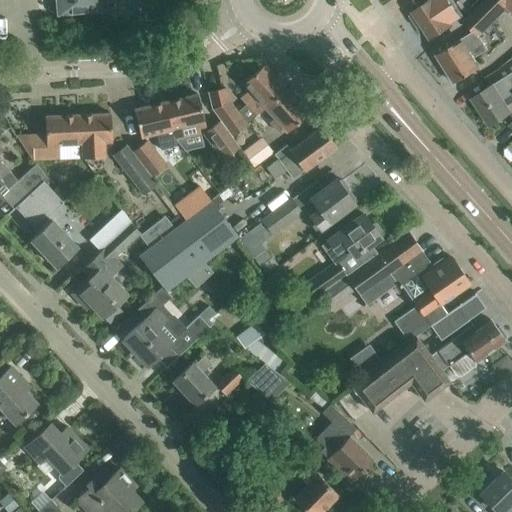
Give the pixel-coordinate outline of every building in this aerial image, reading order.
[(57,0),(58,14),(106,10),(106,9),(100,9),(99,0),(57,0)] [(414,13),(409,16),(417,28),(422,25),(431,38),(447,27),(451,24),(463,16),(451,0),(429,0),(413,11),(414,13)] [(511,0),(484,0),(464,21),(474,31),(436,54),(454,83),(479,67),(473,58),(488,49),(479,34),(505,8),(511,13),(511,0)] [(264,64),(243,83),(265,107),(286,89),(264,64)] [(489,87),(472,98),(490,125),(506,114),(511,112),(510,110),(511,108),(511,92),(511,93),(502,78),(493,84),(489,87)] [(234,106),(229,107),(225,87),(207,92),(211,108),(220,120),(232,137),(247,123),(234,106)] [(283,127),(286,132),(307,113),(286,89),(265,107),(274,117),(269,121),(278,131),(283,127)] [(199,128),(205,127),(197,94),(165,102),(172,129),(175,140),(200,134),(199,128)] [(172,129),(165,102),(134,110),(140,137),(172,129)] [(103,142),(112,141),(110,113),(77,115),(79,143),(79,152),(83,157),(104,156),(103,142)] [(59,159),(59,144),(79,143),(77,115),(45,117),(46,134),(17,136),(33,160),(59,159)] [(254,167),(232,137),(220,120),(202,133),(222,160),(236,149),(251,169),(254,167)] [(274,154),(292,179),(335,147),(321,128),(291,150),(287,145),(274,154)] [(263,135),(244,150),(257,166),(276,151),(263,135)] [(167,164),(148,139),(132,151),(151,177),(167,164)] [(183,218),(151,177),(132,151),(126,145),(112,155),(143,195),(152,187),(179,221),(183,218)] [(18,180),(0,160),(0,149),(1,148),(0,147),(0,201),(4,198),(5,200),(11,194),(19,202),(28,194),(43,180),(46,177),(35,164),(18,180)] [(43,180),(28,194),(49,216),(62,202),(63,202),(43,180)] [(328,221),(328,222),(353,203),(345,192),(348,187),(342,180),(337,181),(336,180),(311,198),(320,210),(307,220),(315,230),(328,221)] [(185,219),(210,200),(211,200),(204,190),(197,196),(196,194),(178,209),(185,219)] [(30,239),(56,267),(78,246),(49,216),(28,194),(19,202),(14,207),(15,208),(17,207),(39,231),(30,239)] [(300,212),(291,199),(262,221),(272,233),(300,212)] [(138,255),(166,291),(238,236),(210,200),(185,219),(138,255)] [(123,208),(90,237),(100,248),(133,219),(123,208)] [(333,263),(305,282),(316,297),(325,291),(371,257),(365,248),(370,244),(380,237),(379,236),(381,232),(376,225),(371,225),(363,214),(347,225),(337,233),(337,234),(324,243),(332,254),(329,256),(333,263)] [(137,234),(128,224),(79,270),(80,272),(81,271),(88,279),(86,280),(85,279),(71,293),(73,295),(77,296),(84,303),(84,307),(86,309),(92,304),(102,315),(101,316),(102,316),(103,316),(109,322),(121,310),(115,304),(117,303),(116,302),(115,303),(112,300),(122,290),(121,289),(121,290),(108,277),(118,268),(119,268),(120,267),(111,258),(137,234)] [(402,286),(419,275),(432,266),(422,252),(424,248),(420,241),(415,242),(407,231),(346,277),(367,305),(396,283),(399,288),(402,286)] [(441,259),(432,266),(419,275),(402,286),(416,306),(394,321),(407,341),(430,325),(423,315),(469,284),(450,256),(442,261),(441,259)] [(326,291),(335,304),(355,290),(346,277),(326,291)] [(217,313),(226,324),(239,314),(230,303),(217,313)] [(430,325),(440,340),(468,320),(458,306),(430,325)] [(167,317),(157,307),(123,339),(148,365),(160,353),(170,363),(185,350),(209,327),(198,315),(184,329),(172,316),(167,317)] [(475,330),(472,325),(436,349),(448,365),(455,375),(460,376),(475,365),(475,361),(505,340),(503,338),(505,336),(499,327),(496,329),(490,319),(475,330)] [(435,363),(415,337),(352,386),(370,409),(395,389),(397,392),(410,383),(424,400),(449,381),(435,363)] [(193,365),(191,363),(173,380),(195,403),(213,386),(201,373),(211,364),(204,356),(193,365)] [(244,380),(261,394),(280,375),(263,362),(244,380)] [(22,379),(11,367),(0,376),(0,407),(15,423),(36,403),(18,383),(22,379)] [(244,381),(233,370),(218,386),(229,396),(244,381)] [(60,433),(51,423),(24,448),(39,464),(46,457),(61,473),(59,475),(59,478),(64,484),(66,486),(83,470),(74,461),(87,449),(67,427),(60,433)] [(351,481),(371,460),(340,430),(320,451),(351,481)] [(96,476),(86,484),(89,487),(77,498),(90,511),(106,511),(110,508),(113,511),(128,511),(140,501),(130,490),(135,485),(119,469),(103,484),(96,476)] [(305,511),(320,511),(338,494),(314,471),(303,482),(307,486),(293,500),(305,511)] [(511,511),(511,480),(503,471),(480,494),(497,511),(511,511)] [(272,511),(280,511),(290,504),(268,478),(254,490),(272,511)] [(36,511),(60,511),(62,511),(50,499),(36,511)]
